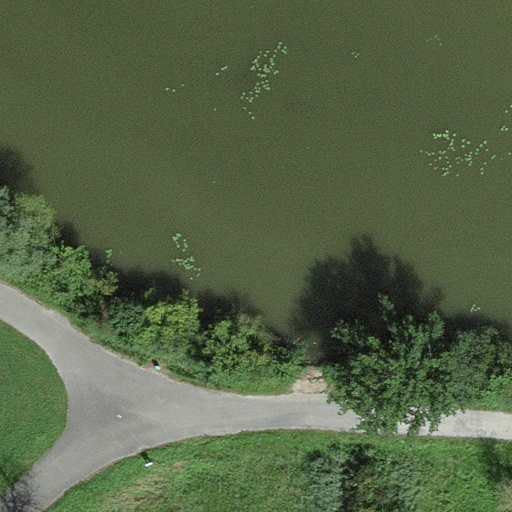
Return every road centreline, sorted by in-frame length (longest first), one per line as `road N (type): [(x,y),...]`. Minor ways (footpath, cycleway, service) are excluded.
road 1 (track): [(123,435),(242,413),(511,424)]
road 2 (track): [(0,296),(81,354),(123,435)]
road 3 (track): [(123,435),(15,511)]
